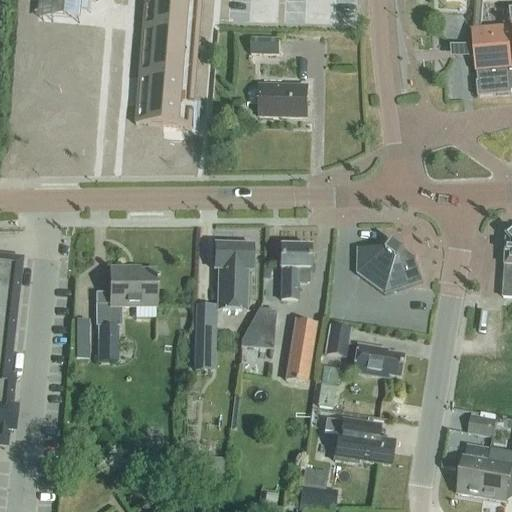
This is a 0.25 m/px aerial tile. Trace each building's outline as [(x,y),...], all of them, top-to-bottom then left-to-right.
[(58,0),(58,7),(76,8),(76,1),(96,3),(95,0),(58,0)] [(145,0),(136,126),(192,131),(202,0),(145,0)] [(511,0),(475,0),(473,32),(472,32),(478,97),(511,94),(511,0)] [(280,41),(252,40),(251,56),(279,57),(280,41)] [(259,119),(307,120),(308,89),(259,88),(259,119)] [(357,250),(356,277),(385,297),(423,284),(415,260),(393,244),(388,251),(357,250)] [(214,246),(213,272),(219,272),(217,312),(245,313),(247,273),(252,273),(253,247),(214,246)] [(297,303),(297,293),(297,285),(309,285),(310,249),(280,249),(280,270),(283,270),(282,302),(297,303)] [(0,439),(20,262),(0,259),(0,439)] [(118,363),(118,327),(121,327),(121,308),(156,308),(155,273),(127,273),(127,270),(110,270),(110,295),(96,295),(96,326),(97,326),(97,363),(118,363)] [(273,350),(275,310),(249,309),(247,349),(273,350)] [(88,322),(74,322),(74,362),(88,362),(88,322)] [(307,386),(316,325),(294,322),(284,382),(307,386)] [(350,331),(329,327),(324,358),(346,361),(350,331)] [(387,353),(357,348),(352,376),(387,381),(387,378),(398,380),(402,359),(386,356),(387,353)] [(334,371),(324,369),(321,385),(332,386),(334,371)] [(471,417),(468,435),(492,440),(496,421),(471,417)] [(380,429),(367,427),(344,423),(342,434),(337,433),(332,463),(357,467),(358,463),(389,468),(393,443),(378,441),(380,429)] [(511,478),(511,454),(491,450),(489,463),(482,501),(506,505),(511,478)] [(482,501),(489,463),(464,459),(458,497),(482,501)] [(309,511),(310,508),(334,511),(336,494),(301,489),(297,511),(309,511)] [(297,511),(299,496),(284,494),(282,510),(297,511)]
